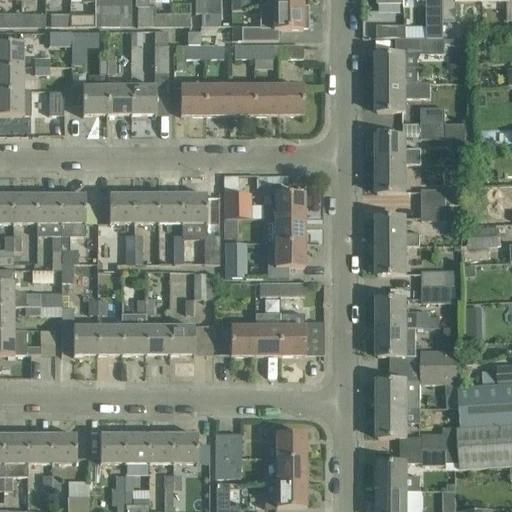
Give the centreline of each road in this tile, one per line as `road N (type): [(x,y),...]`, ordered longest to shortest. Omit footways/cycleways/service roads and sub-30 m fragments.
road 1 (residential): [(0,404),(346,408)]
road 2 (residential): [(0,157),(345,154)]
road 3 (residential): [(346,408),(345,154)]
road 4 (residential): [(345,154),(345,0)]
